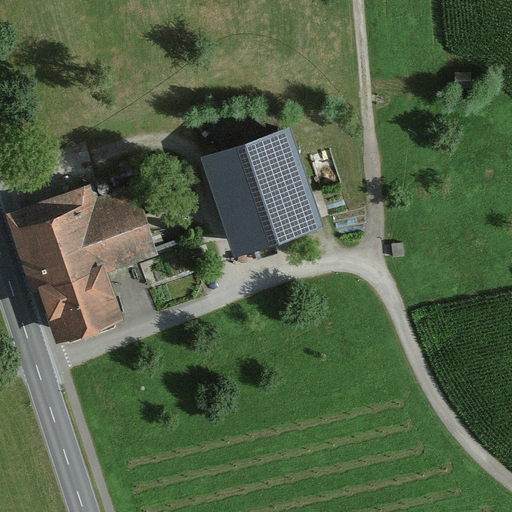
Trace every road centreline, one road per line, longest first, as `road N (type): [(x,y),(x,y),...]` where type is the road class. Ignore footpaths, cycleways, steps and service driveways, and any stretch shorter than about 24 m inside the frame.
road 1 (track): [(0,370),(58,360),(320,265),(369,270)]
road 2 (secondary): [(0,246),(86,511)]
road 3 (track): [(369,270),(377,226),(356,0)]
road 4 (track): [(369,270),(387,286),(434,395),(511,481)]
